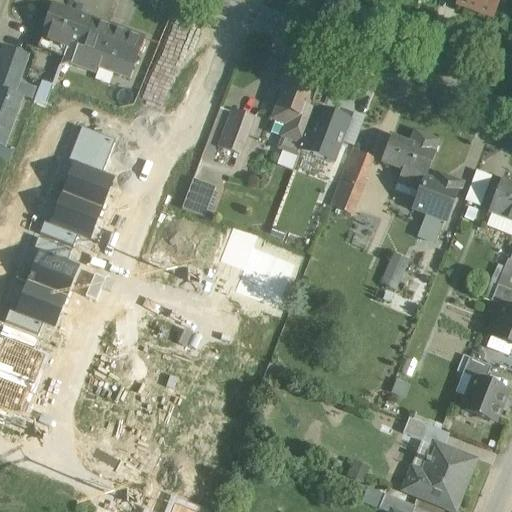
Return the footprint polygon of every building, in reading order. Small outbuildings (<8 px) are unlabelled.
[(459,0),(458,4),(493,17),(498,0),(459,0)] [(76,17),(51,8),(37,48),(52,53),(53,48),(63,45),(66,46),(76,17)] [(109,29),(76,17),(66,46),(63,54),(96,66),(109,29)] [(144,38),(110,26),(109,29),(96,66),(99,67),(130,78),(144,38)] [(0,57),(0,66),(18,73),(25,55),(4,47),(0,57)] [(0,90),(10,95),(11,94),(18,73),(0,66),(0,90)] [(315,84),(289,74),(272,120),(275,121),(271,133),(282,137),(283,138),(279,149),(297,156),(302,145),(303,145),(316,112),(306,109),(315,84)] [(10,95),(0,90),(0,146),(3,148),(22,99),(11,94),(10,95)] [(0,185),(0,236),(34,248),(79,115),(33,99),(26,122),(35,125),(23,160),(10,156),(0,185)] [(318,106),(316,112),(303,145),(301,150),(334,163),(351,118),(318,106)] [(252,119),(231,112),(213,160),(234,168),(252,119)] [(438,142),(419,134),(415,146),(391,137),(381,164),(401,172),(397,182),(396,182),(395,184),(417,192),(422,180),(423,181),(424,179),(434,154),(433,154),(438,142)] [(371,159),(353,151),(344,172),(363,180),(371,159)] [(363,180),(344,172),(335,195),(355,203),(365,180),(363,180)] [(489,179),(475,173),(465,200),(479,206),(489,179)] [(458,185),(439,177),(436,184),(424,179),(423,181),(422,180),(417,192),(418,193),(412,209),(444,222),(458,185)] [(215,189),(192,180),(181,210),(204,219),(215,189)] [(511,186),(502,182),(490,214),(511,222),(511,186)] [(355,203),(335,195),(330,208),(350,216),(355,203)] [(379,283),(396,291),(410,259),(394,252),(379,283)] [(511,262),(509,261),(507,261),(501,276),(511,280),(511,262)] [(511,293),(497,287),(490,303),(501,307),(502,306),(511,310),(511,293)] [(511,310),(502,306),(501,307),(489,338),(511,346),(511,310)] [(490,368),(468,360),(462,375),(473,380),(473,379),(484,383),(490,368)] [(484,383),(473,379),(473,380),(461,411),(494,424),(507,392),(484,383)] [(451,437),(408,420),(402,436),(434,449),(444,453),(451,437)] [(444,453),(434,449),(423,477),(411,472),(403,493),(449,511),(452,511),(472,464),(444,453)] [(412,511),(414,508),(384,496),(377,511),(412,511)]
